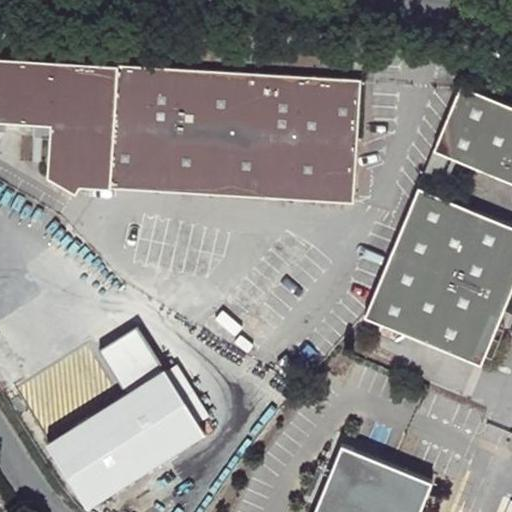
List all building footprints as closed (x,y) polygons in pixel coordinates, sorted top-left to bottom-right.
[(0,121),(37,125),(52,126),(51,139),(48,177),(76,194),(81,187),(355,203),(363,78),(260,72),(222,70),(140,65),(106,63),(0,57),(0,121)] [(511,103),(464,84),(436,151),(511,182),(511,103)] [(51,139),(52,126),(37,125),(35,138),(51,139)] [(511,273),(511,225),(421,188),(391,256),(364,317),(480,365),(484,355),(479,353),(498,309),(503,311),(511,291),(505,289),(511,273)] [(498,309),(479,353),(484,355),(503,311),(498,309)] [(130,391),(51,442),(92,506),(209,431),(142,326),(104,350),(130,391)] [(420,511),(433,482),(343,444),(314,511),(420,511)]
